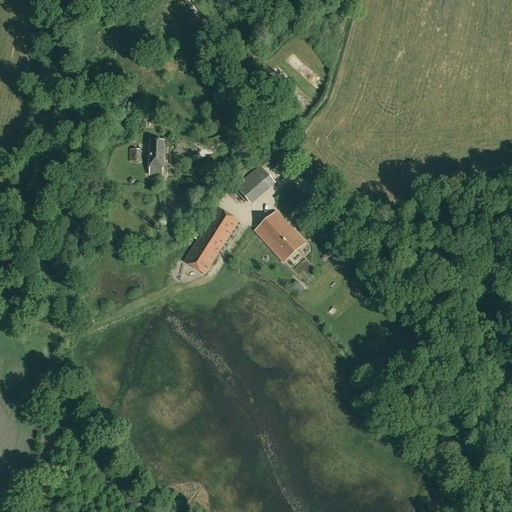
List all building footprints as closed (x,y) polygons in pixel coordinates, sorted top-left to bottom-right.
[(194,31),(201,26),(195,17),(188,23),(194,31)] [(149,175),(162,176),(162,166),(163,142),(151,142),(150,149),(148,149),(148,155),(150,155),(149,175)] [(133,161),(133,162),(141,162),(141,150),(130,150),(130,161),(133,161)] [(203,155),(192,158),(193,163),(204,161),(203,155)] [(260,166),(254,171),(235,187),(238,190),(251,205),(276,184),(260,166)] [(238,222),(218,209),(185,261),(205,274),(238,222)] [(304,243),(276,212),(255,231),(283,262),(304,243)]
